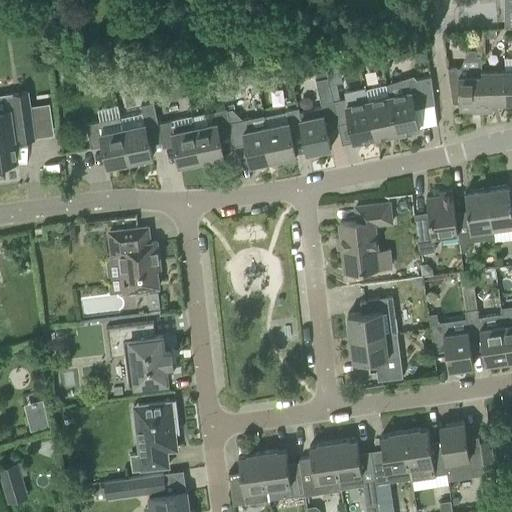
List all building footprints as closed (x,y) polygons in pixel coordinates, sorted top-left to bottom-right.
[(496,30),(485,30),(485,31),(485,38),(496,38),(496,30)] [(476,43),(485,43),(485,38),(485,31),(476,31),(476,43)] [(485,43),(476,43),(476,55),(486,55),(485,43)] [(481,75),(467,76),(467,67),(447,67),(452,100),(458,100),(459,109),(472,109),(472,111),(482,111),(481,70),(480,70),(481,75)] [(481,70),(482,111),(492,111),(492,102),(505,102),(504,70),(481,70)] [(413,75),(388,84),(389,96),(397,133),(418,128),(414,108),(434,104),(430,76),(416,79),(413,75)] [(333,101),(329,84),(327,77),(315,79),(321,103),(333,101)] [(375,138),(366,90),(344,94),(345,98),(339,99),(336,83),(329,84),(333,101),(337,124),(349,122),(354,142),(375,138)] [(388,84),(365,89),(366,90),(375,138),(397,133),(389,96),(388,84)] [(9,110),(0,111),(0,167),(11,166),(10,161),(17,161),(14,140),(19,139),(19,140),(34,138),(28,92),(6,95),(9,110)] [(142,113),(120,117),(129,161),(131,161),(131,163),(152,156),(147,136),(159,133),(158,123),(153,102),(140,105),(142,113)] [(231,132),(229,122),(225,102),(214,104),(216,111),(192,116),(201,160),(203,160),(203,162),(225,155),(219,135),(231,132)] [(322,107),(299,112),(303,131),(307,152),(309,152),(309,154),(330,147),(322,107)] [(295,153),(291,134),(303,131),(299,112),(298,108),(275,113),(277,124),(266,126),(273,159),(274,159),(275,160),(274,160),(274,161),(296,154),(296,153),(295,153)] [(200,160),(201,160),(192,116),(158,123),(159,133),(162,147),(175,144),(178,165),(201,163),(200,160)] [(120,117),(98,121),(86,124),(91,148),(103,145),(107,166),(129,163),(128,161),(129,161),(120,117)] [(251,118),(229,122),(231,132),(234,146),(246,143),(250,164),(272,162),(272,160),(273,159),(266,126),(253,129),(251,118)] [(77,135),(65,138),(68,149),(79,146),(77,135)] [(511,210),(509,185),(487,188),(492,227),(511,224),(511,210)] [(492,227),(487,188),(465,191),(470,230),(492,227)] [(433,236),(458,232),(451,190),(440,191),(440,194),(426,196),(429,217),(416,219),(415,213),(414,214),(420,253),(435,250),(433,236)] [(379,268),(374,224),(391,222),(389,203),(355,206),(357,220),(339,223),(345,271),(379,268)] [(124,291),(158,287),(155,260),(158,260),(156,242),(149,243),(147,227),(109,232),(112,256),(120,255),(124,291)] [(157,293),(147,294),(149,308),(159,307),(157,293)] [(385,332),(397,331),(392,296),(367,299),(368,311),(347,314),(348,321),(347,322),(349,338),(385,333),(385,332)] [(511,304),(500,306),(501,313),(508,360),(511,359),(511,304)] [(492,363),(508,360),(501,313),(478,316),(477,308),(464,310),(467,330),(470,343),(481,341),(484,362),(492,361),(492,363)] [(165,358),(162,334),(151,336),(149,323),(153,322),(153,321),(133,324),(107,327),(108,342),(123,340),(124,353),(129,387),(148,384),(167,381),(166,366),(171,365),(171,357),(165,358)] [(442,321),(429,323),(431,336),(433,347),(445,346),(446,354),(448,369),(473,365),(470,343),(467,330),(444,333),(442,321)] [(385,332),(385,333),(349,338),(351,354),(352,354),(353,361),(375,359),(378,380),(402,377),(400,355),(397,331),(385,332)] [(25,402),(32,430),(51,425),(45,398),(25,402)] [(167,450),(177,449),(173,420),(178,420),(175,399),(174,399),(174,400),(140,405),(142,428),(136,429),(138,453),(130,454),(132,470),(168,466),(167,450)] [(464,421),(439,425),(442,440),(443,448),(447,472),(448,479),(472,476),(471,471),(483,470),(483,467),(481,455),(479,442),(478,435),(466,437),(464,421)] [(434,474),(447,472),(443,448),(431,449),(428,428),(420,429),(420,428),(404,430),(410,478),(411,480),(435,477),(434,474)] [(390,481),(410,478),(404,430),(388,433),(388,434),(380,435),(384,456),(372,458),(375,477),(376,483),(390,481)] [(349,438),(333,441),(340,488),(362,484),(365,504),(379,502),(377,488),(376,483),(375,477),(363,478),(357,439),(349,440),(349,438)] [(312,467),(301,469),(304,493),(340,488),(333,441),(317,443),(317,444),(309,446),(312,467)] [(278,449),(262,451),(267,487),(290,483),(292,495),(304,493),(301,469),(289,471),(286,449),(278,450),(278,449)] [(267,487),(262,451),(246,454),(246,455),(238,456),(241,478),(229,480),(233,504),(249,502),(249,504),(252,505),(254,505),(256,505),(259,505),(263,504),(265,502),(265,499),(269,498),(267,487)] [(0,470),(4,484),(21,479),(16,462),(0,466),(0,470)] [(188,511),(186,491),(164,494),(163,489),(165,488),(163,473),(104,481),(104,486),(106,496),(106,497),(147,491),(150,511),(188,511)] [(390,481),(376,483),(377,488),(379,502),(379,503),(393,501),(390,481)] [(104,486),(94,488),(96,498),(106,496),(104,486)] [(452,511),(451,500),(440,502),(441,511),(452,511)]
